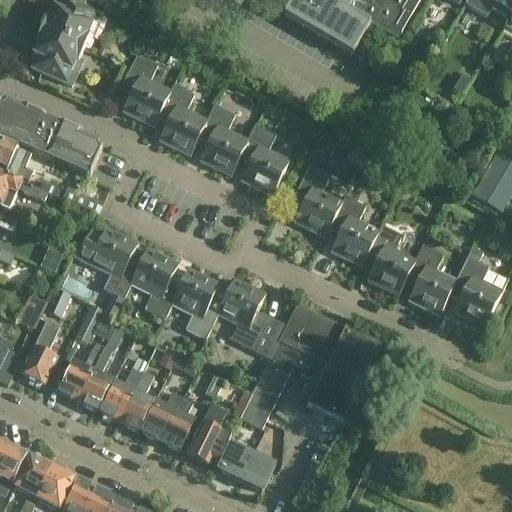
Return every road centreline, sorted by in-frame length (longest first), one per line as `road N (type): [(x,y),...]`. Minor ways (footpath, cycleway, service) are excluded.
road 1 (residential): [(460,365),(239,251)]
road 2 (residential): [(198,511),(0,415)]
road 3 (residential): [(239,251),(231,266),(112,210),(136,159)]
road 4 (residential): [(239,251),(254,217),(136,159)]
road 5 (residential): [(136,159),(121,137),(0,84)]
